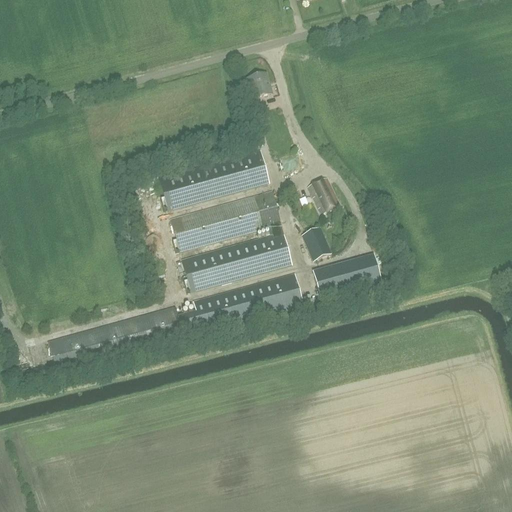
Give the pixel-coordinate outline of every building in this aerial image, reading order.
[(252,103),(272,97),(265,76),(246,81),(252,103)] [(249,105),(251,112),(258,110),(255,103),(249,105)] [(168,213),(269,185),(260,153),(159,181),(168,213)] [(297,154),(287,159),(290,166),(301,160),(297,154)] [(296,164),(286,169),(290,177),(300,172),(296,164)] [(321,217),(340,208),(326,179),(307,189),(321,217)] [(140,223),(162,224),(163,217),(160,216),(160,199),(149,199),(149,193),(141,193),(140,223)] [(268,231),(269,238),(181,262),(190,295),(292,267),(278,217),(271,193),(267,195),(170,221),(177,246),(179,255),(189,252),(187,243),(255,224),(256,225),(261,224),(263,232),(268,231)] [(326,230),(331,228),(328,220),(323,223),(326,230)] [(332,255),(320,230),(307,236),(302,239),(313,262),(318,259),(319,261),(332,255)] [(375,256),(313,271),(316,286),(378,271),(375,256)] [(192,303),(195,313),(177,318),(174,308),(48,344),(57,376),(66,374),(193,339),(191,329),(199,327),(201,337),(310,307),(309,303),(303,305),(294,275),(192,303)] [(51,331),(48,323),(39,326),(42,334),(51,331)]
